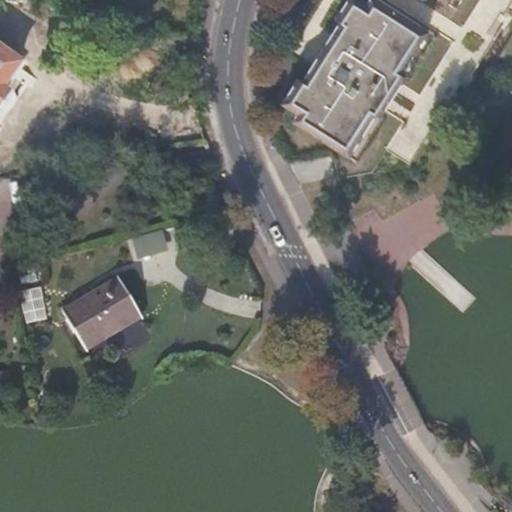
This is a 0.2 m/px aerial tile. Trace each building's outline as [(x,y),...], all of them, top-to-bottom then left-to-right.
[(391,71),(417,29),(375,2),(370,10),(363,6),(353,0),(352,0),(338,24),(341,27),(332,41),(345,49),(326,79),(314,70),(305,86),(300,83),(285,109),(294,115),(300,119),(296,128),(339,154),(366,112),(348,100),(352,91),(365,98),(379,76),(367,69),(373,59),(391,71)] [(332,41),(314,70),(326,79),(345,49),(332,41)] [(0,98),(5,93),(0,88),(0,78),(15,61),(0,48),(0,98)] [(379,76),(365,98),(352,91),(348,100),(366,112),(372,115),(398,75),(391,71),(373,59),(367,69),(379,76)] [(392,143),(413,157),(429,134),(408,120),(392,143)] [(209,237),(206,221),(192,225),(175,229),(178,244),(209,237)] [(162,229),(130,239),(136,260),(168,251),(162,229)] [(23,322),(46,320),(42,288),(20,290),(23,322)] [(88,360),(142,324),(118,289),(65,326),(69,333),(88,360)]
